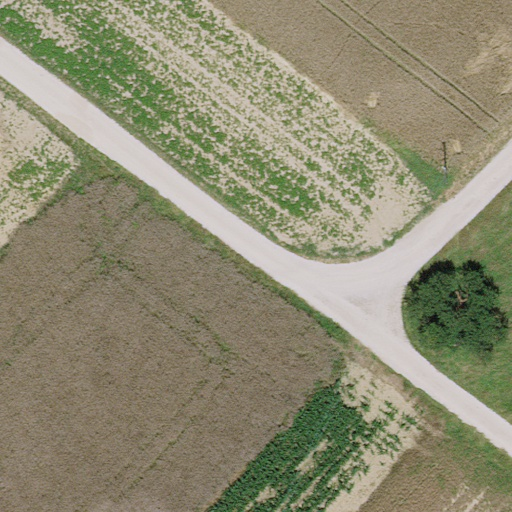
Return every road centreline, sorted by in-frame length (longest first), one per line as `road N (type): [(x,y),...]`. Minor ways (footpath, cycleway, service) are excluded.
road 1 (track): [(511,447),(0,54)]
road 2 (track): [(511,152),(342,315)]
